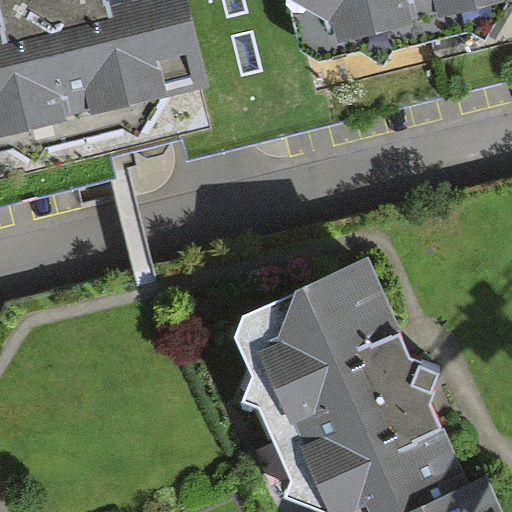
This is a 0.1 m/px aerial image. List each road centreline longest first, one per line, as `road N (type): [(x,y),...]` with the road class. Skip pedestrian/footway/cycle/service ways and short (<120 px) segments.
road 1 (residential): [(225,205),(511,135)]
road 2 (residential): [(225,205),(0,261)]
road 3 (residential): [(177,0),(225,205)]
